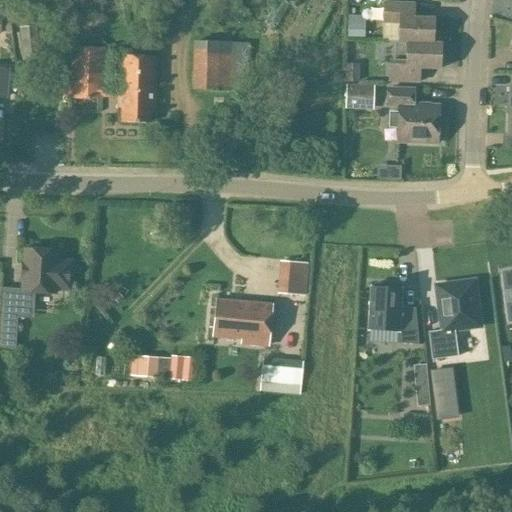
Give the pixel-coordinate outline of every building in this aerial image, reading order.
[(407,44),(441,45),(441,44),(433,44),(434,20),(414,19),(414,5),(385,4),(384,23),(400,24),(399,43),(407,44)] [(365,36),(366,15),(348,15),(348,35),(365,36)] [(20,29),(23,64),(40,62),(37,28),(20,29)] [(249,93),(250,44),(194,42),(193,91),(249,93)] [(440,70),(441,45),(407,44),(399,43),(396,43),(395,62),(390,62),(390,82),(419,83),(420,69),(440,70)] [(111,98),(111,86),(103,86),(104,48),(74,47),(72,100),(103,101),(103,98),(111,98)] [(118,87),(111,86),(111,98),(119,98),(119,109),(122,109),(122,124),(151,124),(151,114),(155,114),(157,57),(119,56),(118,87)] [(359,83),(359,65),(346,65),(346,83),(359,83)] [(346,85),(345,109),(373,110),(374,86),(346,85)] [(399,106),(399,110),(389,110),(388,128),(398,129),(398,142),(437,143),(439,107),(414,106),(414,91),(389,90),(388,105),(399,106)] [(72,262),(57,261),(58,252),(25,250),(24,266),(23,265),(22,278),(23,278),(23,290),(2,289),(0,315),(0,347),(15,349),(17,318),(33,319),(35,293),(55,294),(56,289),(70,290),(72,262)] [(278,261),(278,294),(308,294),(308,261),(278,261)] [(511,272),(502,274),(508,321),(511,320),(511,272)] [(436,287),(442,331),(428,333),(432,361),(458,357),(454,331),(480,327),(474,282),(436,287)] [(396,344),(418,346),(415,310),(400,309),(401,290),(388,289),(388,285),(375,285),(375,289),(371,288),(368,331),(397,332),(396,344)] [(269,346),(273,306),(217,301),(213,337),(243,340),(243,344),(269,346)] [(156,378),(158,356),(132,355),(131,376),(156,378)] [(172,356),(172,380),(195,380),(196,356),(172,356)] [(159,378),(170,378),(171,357),(159,357),(159,378)] [(263,359),(261,382),(260,392),(300,396),(303,363),(263,359)] [(435,404),(436,419),(459,418),(457,366),(416,368),(417,405),(435,404)]
